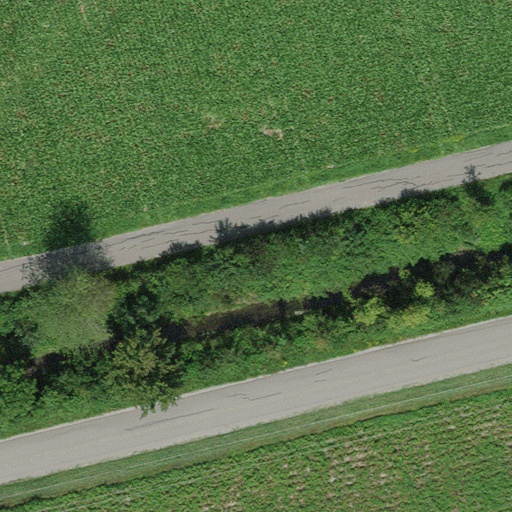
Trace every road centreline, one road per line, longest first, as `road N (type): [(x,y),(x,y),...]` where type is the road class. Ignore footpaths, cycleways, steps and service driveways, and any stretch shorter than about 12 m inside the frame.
road 1 (unclassified): [(511,338),(0,461)]
road 2 (track): [(0,279),(511,156)]
